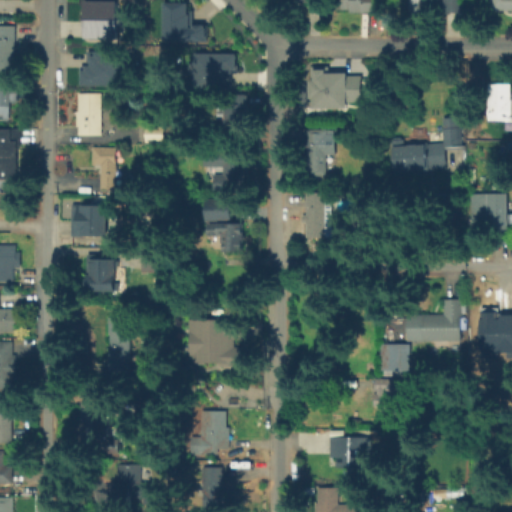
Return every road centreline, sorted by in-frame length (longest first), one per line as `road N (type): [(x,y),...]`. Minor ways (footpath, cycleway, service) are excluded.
road 1 (residential): [(49,0),(49,511)]
road 2 (residential): [(281,45),(278,511)]
road 3 (residential): [(511,267),(280,267)]
road 4 (residential): [(511,48),(281,45)]
